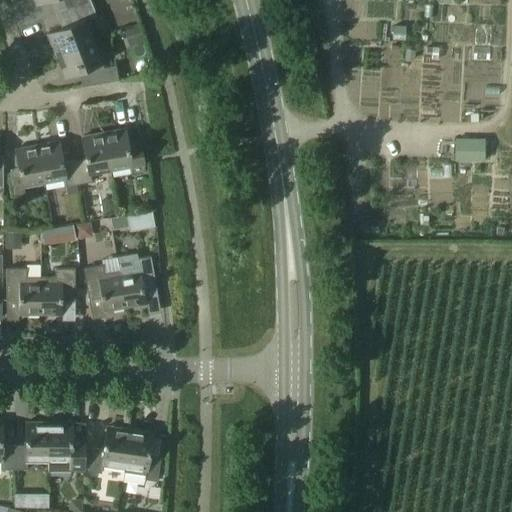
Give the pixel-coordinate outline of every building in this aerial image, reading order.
[(51,0),(57,13),(90,0),(35,0),(37,5),(49,0),(51,0)] [(90,0),(57,13),(62,28),(48,33),(57,55),(94,41),(86,19),(96,15),(90,0)] [(104,67),(102,63),(103,63),(94,41),(57,55),(65,78),(79,72),(81,75),(89,73),(91,85),(118,80),(116,65),(104,67)] [(126,128),(104,133),(111,171),(132,167),(133,174),(146,172),(140,139),(128,141),(126,128)] [(75,160),(79,184),(92,181),(90,175),(111,171),(104,133),(83,136),(87,158),(75,160)] [(456,160),(484,160),(484,140),(456,140),(456,160)] [(38,145),(45,183),(65,179),(66,186),(79,184),(75,160),(64,162),(60,141),(38,145)] [(25,194),(24,187),(45,183),(38,145),(16,149),(19,165),(8,173),(13,196),(25,194)] [(156,227),(153,211),(127,215),(130,231),(156,227)] [(73,224),(55,228),(57,241),(75,238),(73,224)] [(21,248),(22,232),(5,232),(5,248),(21,248)] [(109,240),(92,248),(96,257),(113,249),(109,240)] [(116,257),(119,270),(125,307),(147,303),(144,290),(157,288),(152,256),(135,259),(135,254),(116,257)] [(125,307),(119,270),(105,273),(104,265),(84,268),(89,300),(102,298),(104,311),(125,307)] [(41,314),(41,277),(27,277),(27,268),(7,268),(7,300),(20,301),(20,314),(41,314)] [(41,277),(41,314),(63,314),(63,301),(76,301),(76,269),(56,268),(56,277),(41,277)] [(0,422),(0,461),(1,462),(1,470),(14,469),(15,446),(3,446),(3,422),(0,422)] [(15,446),(14,469),(27,469),(27,462),(49,462),(50,422),(27,422),(27,446),(15,446)] [(49,462),(48,469),(85,470),(85,446),(85,445),(85,437),(73,437),(73,436),(73,422),(50,422),(49,462)] [(102,473),(102,466),(124,469),(130,429),(108,426),(105,445),(102,445),(102,449),(92,448),(89,471),(102,473)] [(124,472),(122,481),(144,484),(145,480),(157,482),(161,458),(150,456),(153,433),(130,429),(124,469),(124,472)] [(16,480),(16,490),(48,491),(48,481),(16,480)] [(19,495),(19,509),(49,509),(49,495),(19,495)]
